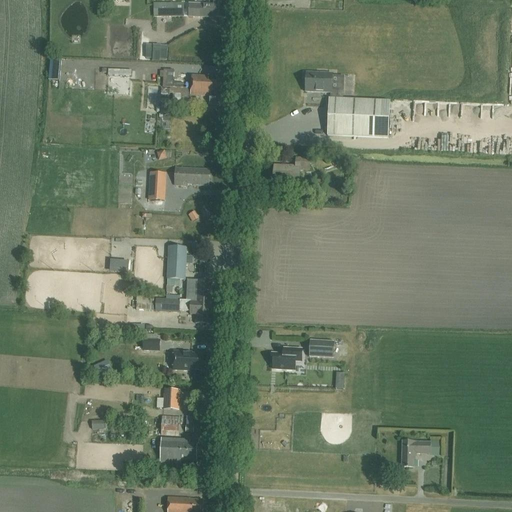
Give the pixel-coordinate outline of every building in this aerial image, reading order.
[(227,18),(227,0),(213,0),(213,6),(200,6),(201,17),(214,18),(227,18)] [(184,3),(156,3),(153,3),(153,10),(153,18),(184,18),(184,3)] [(108,48),(141,51),(142,39),(110,37),(108,48)] [(168,47),(157,46),(156,60),(167,61),(168,47)] [(155,70),(156,62),(136,62),(136,70),(155,70)] [(190,99),(190,90),(183,89),(183,83),(174,83),(174,72),(160,72),(160,78),(163,78),(163,89),(170,89),(170,90),(161,90),(160,114),(168,114),(168,104),(169,104),(169,94),(173,95),(172,103),(180,104),(181,99),(190,99)] [(388,141),(390,104),(390,101),(337,97),(338,92),(332,91),(333,75),(322,74),(321,76),(307,75),(306,93),(331,94),(330,100),(329,100),(327,137),(388,141)] [(215,87),(222,87),(223,78),(191,76),(190,90),(215,91),(215,87)] [(215,91),(190,90),(190,97),(210,98),(209,106),(221,106),(222,87),(215,87),(215,91)] [(463,125),(452,127),(453,135),(465,133),(463,125)] [(352,161),(344,160),(344,159),(338,158),(338,162),(343,163),(343,166),(352,167),(352,161)] [(296,159),(296,167),(274,166),(273,183),(295,184),(295,186),(299,187),(300,171),(309,171),(310,160),(296,159)] [(209,187),(210,170),(175,169),(175,186),(188,187),(188,186),(209,187)] [(152,194),(165,195),(166,178),(153,177),(152,194)] [(187,249),(169,248),(167,280),(185,281),(187,249)] [(197,299),(212,300),(213,282),(197,281),(197,299)] [(152,310),(152,296),(138,296),(138,310),(152,310)] [(179,313),(180,311),(190,312),(190,315),(196,315),(195,325),(210,326),(212,300),(197,299),(196,302),(180,301),(156,300),(156,312),(179,313)] [(143,351),(159,352),(160,341),(144,341),(143,351)] [(333,359),(334,343),(310,342),(309,358),(333,359)] [(295,362),(301,362),(302,350),(284,349),(284,355),(272,354),(272,364),(274,364),(274,370),(295,371),(295,362)] [(190,372),(191,370),(201,370),(201,355),(191,354),(191,353),(174,352),(173,371),(190,372)] [(101,375),(113,369),(110,363),(98,369),(101,375)] [(158,409),(163,409),(163,410),(179,411),(180,390),(164,390),(164,399),(159,399),(158,409)] [(113,414),(113,426),(141,425),(141,414),(113,414)] [(161,437),(179,438),(180,418),(162,417),(161,437)] [(185,433),(194,433),(194,426),(193,426),(194,419),(186,419),(186,426),(185,426),(185,433)] [(112,440),(144,440),(144,431),(112,431),(112,440)] [(198,445),(190,444),(190,440),(161,439),(160,463),(181,464),(181,460),(197,461),(198,445)] [(402,468),(413,468),(413,461),(416,461),(417,455),(430,455),(430,443),(402,443),(402,468)] [(203,511),(204,501),(189,500),(189,499),(168,498),(167,511),(203,511)]
